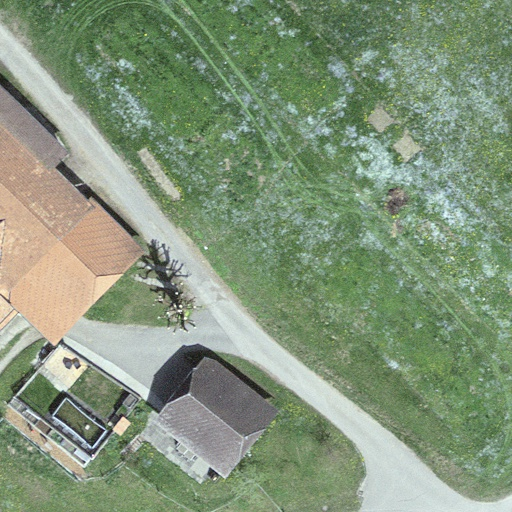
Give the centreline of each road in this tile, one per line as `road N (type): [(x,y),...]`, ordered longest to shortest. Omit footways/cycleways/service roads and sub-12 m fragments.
road 1 (track): [(0,42),(233,321),(412,473),(445,511)]
road 2 (track): [(0,356),(21,334),(49,322),(108,342),(156,346),(233,321)]
